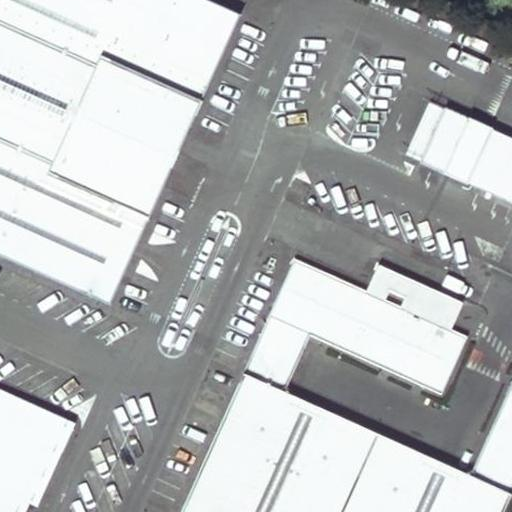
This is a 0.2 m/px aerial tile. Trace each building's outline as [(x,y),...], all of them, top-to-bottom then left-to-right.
[(0,0),(0,256),(109,306),(239,16),(202,0),(0,0)] [(443,110),(427,104),(404,154),(419,161),(443,110)] [(492,130),(444,108),(443,110),(419,161),(418,162),(467,185),(468,183),(492,130)] [(511,139),(492,130),(468,183),(511,204),(511,139)] [(293,260),(242,375),(179,511),(501,511),(511,490),(511,376),(468,476),(415,451),(282,392),(308,335),(440,396),(466,338),(451,330),(463,303),(376,264),(364,291),(293,260)] [(57,422),(0,396),(0,506),(7,510),(15,494),(22,498),(57,422)] [(72,429),(57,422),(22,498),(28,502),(37,507),(72,429)] [(0,511),(23,511),(28,502),(22,498),(15,494),(7,510),(0,506),(0,511)]
